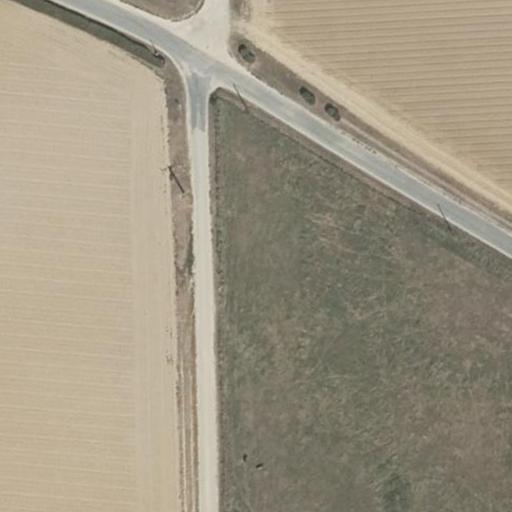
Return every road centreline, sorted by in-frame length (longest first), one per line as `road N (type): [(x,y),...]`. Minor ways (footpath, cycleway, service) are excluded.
road 1 (residential): [(197,64),(208,511)]
road 2 (tertiary): [(511,250),(197,64)]
road 3 (tertiary): [(197,64),(63,0)]
